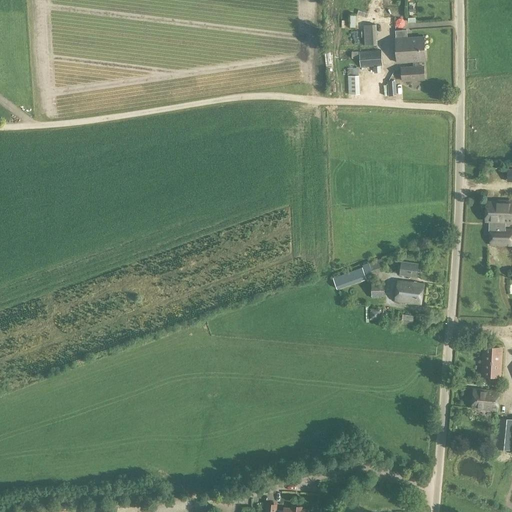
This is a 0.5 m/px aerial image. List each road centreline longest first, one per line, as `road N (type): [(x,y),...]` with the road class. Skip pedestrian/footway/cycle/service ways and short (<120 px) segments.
road 1 (unclassified): [(434,511),(461,167),(459,0)]
road 2 (track): [(0,127),(245,96),(460,107)]
road 3 (unknown): [(436,492),(350,463),(252,493)]
